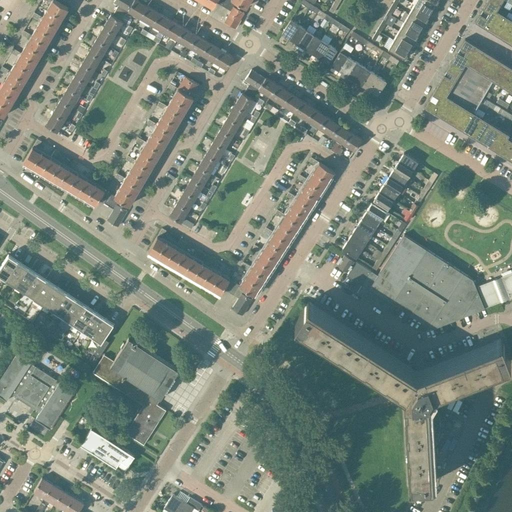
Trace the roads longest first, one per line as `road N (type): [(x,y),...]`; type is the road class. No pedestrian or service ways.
road 1 (residential): [(149,210),(213,247),(227,244),(289,149),(310,145),(353,172)]
road 2 (residential): [(26,121),(93,158),(102,156),(155,65),(173,61),(220,88)]
road 3 (residential): [(511,321),(496,318),(424,345),(294,263)]
road 4 (tertiary): [(338,511),(303,422),(266,376),(233,359)]
road 5 (tertiary): [(233,359),(294,424),(332,511)]
road 6 (residential): [(133,511),(233,359)]
road 7 (residential): [(0,224),(122,312),(137,290)]
road 8 (tertiary): [(137,290),(0,192)]
road 9 (residential): [(428,511),(489,390),(511,374)]
road 10 (residential): [(382,129),(249,44)]
road 11 (residential): [(124,253),(0,164)]
road 12 (residential): [(149,210),(161,190),(157,176),(174,147),(188,144),(220,88)]
road 13 (residential): [(245,338),(124,253)]
road 14 (residential): [(398,123),(470,0)]
road 15 (residential): [(398,123),(511,188)]
road 16 (residential): [(26,121),(30,92),(90,12)]
